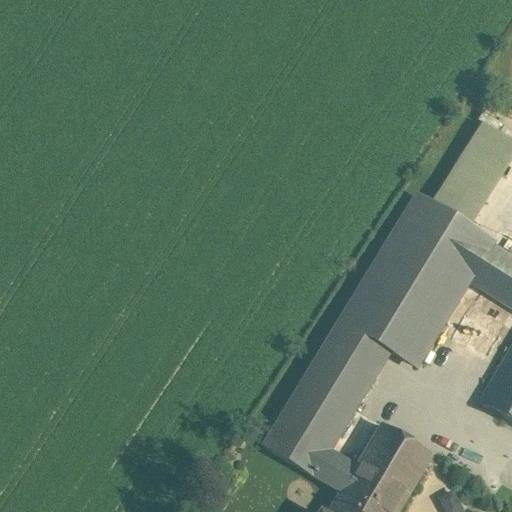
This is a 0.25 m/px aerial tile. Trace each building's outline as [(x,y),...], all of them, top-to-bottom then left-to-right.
[(468,231),(511,160),(511,140),(481,122),(428,206),(433,209),(468,231)] [(383,428),(359,468),(353,464),(350,469),(319,450),(383,344),(415,364),(466,280),(466,279),(487,243),(468,231),(433,209),(314,405),(283,456),(312,473),(335,487),(344,493),(375,511),(398,511),(432,457),(383,428)] [(487,243),(466,279),(477,286),(500,251),(487,243)] [(511,258),(500,251),(477,286),(511,307),(511,258)] [(504,326),(471,307),(465,317),(497,337),(504,326)] [(497,337),(465,317),(453,337),(485,357),(497,337)] [(511,348),(479,404),(511,424),(511,348)] [(299,396),(274,437),(267,433),(261,442),(283,456),(314,405),(299,396)] [(335,487),(312,473),(305,485),(328,499),(335,487)] [(463,511),(464,488),(443,487),(442,511),(463,511)] [(332,511),(375,511),(344,493),(332,511)]
